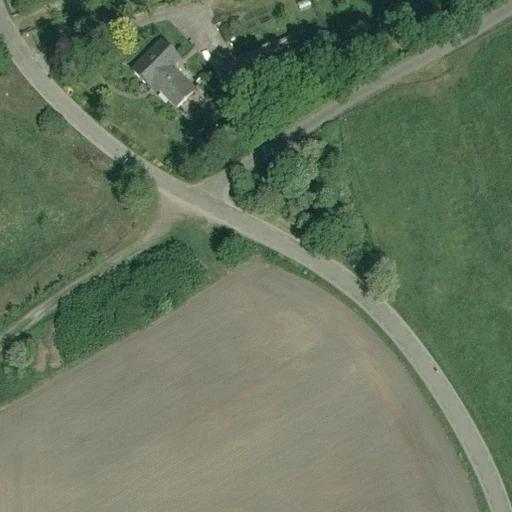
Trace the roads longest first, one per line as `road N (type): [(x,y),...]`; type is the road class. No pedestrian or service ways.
road 1 (unclassified): [(500,511),(460,422),(373,307),(313,262),(193,198)]
road 2 (residential): [(193,198),(329,110),(511,8)]
road 3 (unclassified): [(193,198),(79,122),(29,71),(0,21)]
road 4 (track): [(0,353),(176,220),(193,198)]
